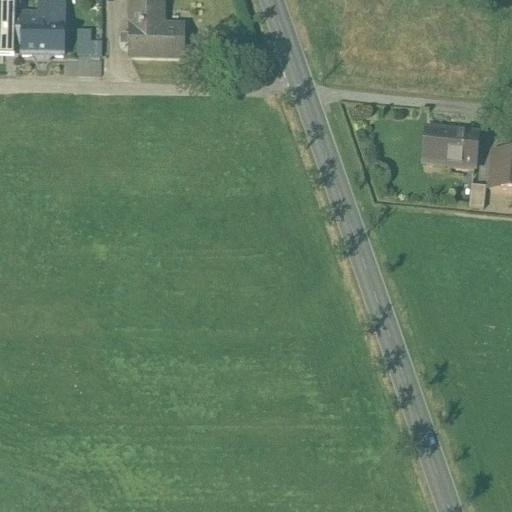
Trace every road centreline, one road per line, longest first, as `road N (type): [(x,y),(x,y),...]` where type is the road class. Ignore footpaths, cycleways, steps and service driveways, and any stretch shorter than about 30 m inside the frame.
road 1 (tertiary): [(450,511),(302,91)]
road 2 (residential): [(0,84),(302,91)]
